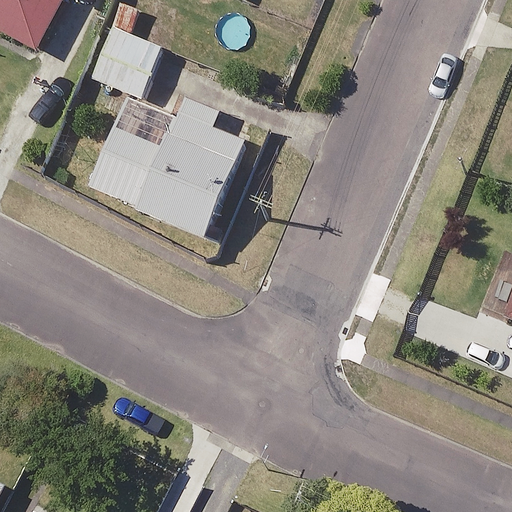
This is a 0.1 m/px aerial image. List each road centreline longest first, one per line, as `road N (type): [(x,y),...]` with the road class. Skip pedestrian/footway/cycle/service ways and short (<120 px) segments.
road 1 (residential): [(433,0),(264,405)]
road 2 (residential): [(264,405),(0,267)]
road 3 (residential): [(507,511),(264,405)]
